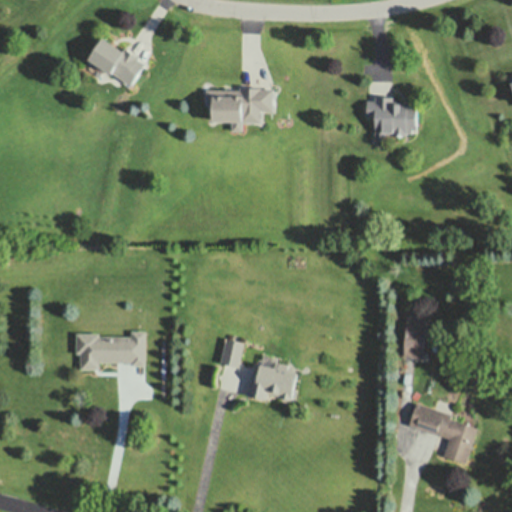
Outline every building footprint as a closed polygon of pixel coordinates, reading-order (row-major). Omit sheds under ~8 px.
[(89,50),(104,28),(126,43),(127,41),(141,51),(140,53),(147,58),(132,80),(89,50)] [(208,84),(242,84),(242,80),(262,80),(262,83),(275,84),(275,105),(263,105),(263,107),(264,107),(264,112),(262,112),(262,116),(244,116),(244,125),(233,125),(233,112),(214,112),(214,98),(208,98),(208,84)] [(369,96),(377,96),(377,91),(394,91),(394,95),(402,95),(402,96),(408,96),(408,101),(418,101),(417,124),(413,124),(413,130),(393,130),(393,125),(386,125),(386,137),(377,136),(377,112),(368,112),(369,96)] [(405,353),(408,312),(427,313),(424,354),(405,353)] [(78,329),(101,329),(101,332),(132,332),(132,327),(147,327),(147,362),(133,362),(133,358),(101,358),(101,365),(82,365),(82,349),(78,349),(78,329)] [(222,359),(227,334),(246,338),(240,363),(222,359)] [(248,391),(253,367),(260,368),(262,357),(264,358),(265,352),(278,354),(277,358),(290,360),(288,366),(298,367),(292,395),(290,394),(290,396),(282,395),(283,392),(268,389),(267,395),(248,391)] [(418,399),(452,410),(451,415),(479,424),(468,459),(445,452),(451,435),(410,421),(418,399)]
